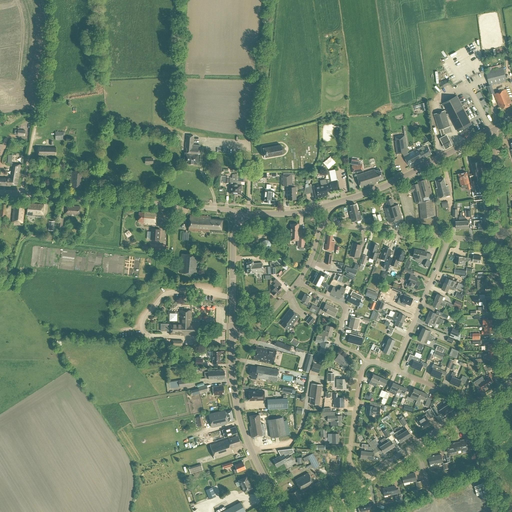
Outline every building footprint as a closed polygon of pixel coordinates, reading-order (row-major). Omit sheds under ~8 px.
[(488,71),(486,72),(490,85),(487,86),(490,95),(495,93),(492,85),(507,81),(503,67),(492,70),(491,67),(487,68),(488,71)] [(443,88),(452,84),(450,78),(440,82),(443,88)] [(511,102),(506,89),(495,94),(500,107),(502,107),(503,109),(511,105),(510,102),(511,102)] [(458,131),(472,124),(457,96),(444,103),(458,131)] [(414,109),(421,107),(422,111),(427,110),(425,103),(420,104),(414,106),(414,109)] [(439,130),(450,126),(446,110),(435,114),(439,130)] [(398,131),(399,136),(396,136),(396,140),(395,141),(397,153),(408,152),(407,142),(409,141),(408,130),(398,131)] [(63,131),(55,131),(55,139),(63,139),(63,131)] [(199,154),(200,149),(200,145),(193,145),(194,136),(186,135),(185,147),(186,147),(186,152),(184,152),(184,163),(197,164),(198,154),(199,154)] [(446,135),(439,138),(444,147),(445,149),(452,145),(451,143),(446,135)] [(283,148),(279,145),(262,149),(263,158),(281,154),(283,151),(283,148)] [(432,153),(428,145),(424,147),(423,146),(418,149),(418,148),(408,154),(405,156),(411,167),(422,160),(423,158),(432,153)] [(53,155),(53,147),(38,147),(38,157),(50,156),(50,155),(53,155)] [(470,176),(474,192),(480,191),(477,181),(478,180),(478,177),(483,175),(480,161),(471,163),(474,175),(470,176)] [(14,164),(13,168),(11,178),(0,178),(0,181),(0,184),(10,185),(10,184),(17,184),(18,176),(18,173),(19,173),(20,164),(14,164)] [(363,170),(361,164),(351,165),(353,172),(363,170)] [(383,179),(380,169),(375,171),(375,169),(371,171),(371,170),(356,175),(361,188),(375,183),(377,181),(383,179)] [(83,172),(72,171),(70,188),(80,189),(80,183),(81,183),(81,179),(82,179),(83,172)] [(236,174),(235,194),(240,194),(241,185),(241,182),(244,182),(245,174),(240,174),(240,172),(237,172),(236,174)] [(471,189),(470,183),(467,172),(458,174),(462,188),(467,187),(467,190),(471,189)] [(286,186),(286,188),(287,200),(295,200),(295,187),(294,187),(294,186),(292,186),(291,174),(282,175),(282,186),(286,186)] [(320,180),(320,185),(313,186),(316,198),(328,195),(327,192),(328,191),(339,189),(337,180),(329,182),(329,183),(327,183),(326,179),(320,180)] [(419,203),(421,219),(434,216),(433,200),(432,196),(430,188),(429,188),(428,184),(427,183),(426,179),(418,181),(419,183),(412,185),(412,186),(410,187),(411,193),(413,192),(416,204),(419,203)] [(439,198),(451,195),(448,185),(446,186),(444,179),(437,181),(438,185),(437,186),(438,188),(437,188),(439,198)] [(273,203),(273,193),(274,189),(270,188),(271,185),(270,185),(270,183),(267,183),(266,188),(265,188),(264,202),(273,203)] [(394,206),(392,199),(385,201),(388,208),(385,209),(389,222),(402,218),(398,205),(394,206)] [(43,204),(29,203),(29,205),(27,204),(26,215),(42,216),(43,204)] [(357,212),(356,204),(350,206),(351,211),(350,212),(352,222),(361,220),(359,211),(357,212)] [(22,222),(24,206),(15,205),(15,208),(13,207),(11,220),(22,222)] [(78,215),(79,206),(72,206),(72,208),(69,207),(69,206),(65,205),(64,214),(78,215)] [(138,223),(155,224),(156,212),(141,211),(141,212),(139,212),(138,223)] [(221,231),(222,220),(210,219),(210,217),(189,215),(188,230),(209,231),(209,230),(221,231)] [(482,221),(479,221),(474,221),(475,226),(479,226),(479,230),(488,230),(489,227),(487,226),(487,223),(482,224),(482,221)] [(297,224),(290,224),(290,240),(298,240),(298,247),(304,247),(305,230),(297,230),(297,224)] [(150,240),(160,240),(160,229),(151,228),(150,240)] [(333,235),(328,234),(327,244),(325,244),(324,250),(333,251),(335,241),(332,241),(333,235)] [(265,240),(262,241),(261,244),(262,248),(266,249),(269,248),(270,244),(268,241),(265,240)] [(361,245),(353,243),(350,256),(358,258),(361,245)] [(377,253),(376,252),(378,248),(377,247),(378,245),(372,243),(369,251),(371,251),(369,258),(375,260),(377,253)] [(383,248),(380,259),(385,261),(383,267),(388,269),(392,258),(389,257),(392,250),(390,249),(386,247),(385,249),(383,248)] [(401,262),(405,252),(398,249),(395,259),(392,258),(390,264),(396,266),(398,261),(401,262)] [(415,260),(422,263),(426,265),(425,267),(426,268),(432,254),(426,253),(426,252),(414,249),(413,257),(416,258),(415,260)] [(198,255),(181,254),(179,273),(196,274),(198,255)] [(468,261),(468,258),(463,257),(456,256),(455,264),(462,265),(462,261),(468,261)] [(253,264),(253,262),(246,262),(247,274),(254,274),(254,272),(263,271),(262,264),(253,264)] [(315,278),(322,282),(323,280),(326,281),(328,276),(322,273),(321,275),(317,274),(315,278)] [(411,287),(417,289),(420,282),(416,281),(416,279),(415,277),(410,275),(405,287),(411,289),(411,287)] [(322,282),(315,278),(312,283),(319,286),(320,285),(325,288),(327,289),(329,286),(322,282)] [(447,278),(444,284),(456,289),(457,288),(457,286),(455,285),(456,282),(453,281),(447,278)] [(273,285),(275,286),(275,287),(272,290),(274,292),(272,294),(275,296),(277,294),(277,295),(281,292),(280,291),(281,289),(279,287),(281,284),(276,279),(273,282),(275,283),(273,285)] [(491,288),(490,280),(481,280),(481,282),(477,282),(478,285),(480,285),(480,290),(478,290),(485,290),(485,289),(491,288)] [(444,284),(442,290),(448,292),(449,289),(455,291),(456,289),(444,284)] [(350,287),(347,286),(345,288),(341,286),(340,290),(333,287),(330,293),(341,298),(344,292),(347,294),(350,287)] [(365,295),(375,299),(377,294),(367,290),(365,295)] [(312,304),(311,305),(307,303),(310,296),(304,294),(301,301),(303,302),(302,304),(310,308),(309,310),(316,313),(319,307),(312,304)] [(400,294),(396,304),(405,307),(406,304),(410,306),(413,299),(404,295),(400,294)] [(438,294),(435,300),(447,305),(448,302),(443,300),(444,297),(438,294)] [(351,295),(350,295),(347,301),(358,307),(362,298),(358,296),(357,298),(350,296),(351,295)] [(474,303),(483,303),(483,308),(478,308),(478,311),(482,311),(482,312),(490,312),(490,304),(491,304),(491,299),(479,300),(479,296),(474,297),(474,303)] [(435,300),(433,306),(439,308),(440,305),(446,308),(447,305),(435,300)] [(454,306),(460,309),(463,303),(457,300),(454,306)] [(381,312),(384,304),(378,301),(375,309),(381,312)] [(337,310),(325,304),(322,311),(326,312),(326,313),(334,317),(337,310)] [(300,316),(290,308),(281,320),(284,321),(281,325),(287,330),(290,327),(291,327),(300,316)] [(163,324),(163,331),(168,331),(169,331),(169,334),(177,334),(180,334),(180,335),(199,335),(199,323),(189,323),(189,316),(190,316),(190,310),(179,310),(179,316),(178,316),(178,312),(168,312),(168,322),(172,322),(172,324),(169,324),(168,324),(163,324)] [(430,311),(428,317),(440,322),(443,323),(444,320),(439,318),(440,316),(430,311)] [(386,315),(391,317),(403,322),(405,316),(399,313),(399,314),(397,313),(398,313),(395,312),(392,317),(391,316),(391,317),(386,315)] [(357,318),(359,319),(362,320),(361,321),(363,321),(362,323),(368,325),(368,323),(369,323),(370,319),(363,317),(358,315),(357,318)] [(391,317),(386,315),(385,318),(390,320),(393,321),(396,322),(395,325),(400,328),(403,322),(391,317)] [(310,316),(306,321),(310,325),(315,319),(310,316)] [(357,318),(351,317),(350,320),(351,320),(349,328),(352,329),(353,330),(353,329),(356,330),(359,319),(357,318)] [(440,322),(428,317),(426,323),(435,327),(436,324),(439,324),(440,322)] [(484,327),(492,327),(492,320),(488,320),(488,319),(483,319),(483,322),(483,327),(484,327)] [(317,334),(317,337),(324,339),(324,340),(327,340),(328,336),(331,337),(334,327),(326,326),(324,334),(323,334),(322,335),(317,334)] [(421,334),(433,339),(434,337),(428,334),(429,331),(423,328),(421,334)] [(461,331),(453,328),(451,333),(459,337),(461,331)] [(362,338),(350,334),(348,342),(360,346),(362,338)] [(418,340),(424,342),(427,343),(428,340),(431,342),(433,339),(421,334),(418,340)] [(317,337),(316,339),(315,342),(322,343),(320,352),(327,354),(329,344),(326,343),(327,340),(324,340),(324,339),(317,337)] [(386,345),(392,348),(395,341),(389,338),(386,345)] [(275,340),(273,345),(289,351),(291,347),(275,340)] [(386,345),(383,344),(382,346),(385,347),(383,352),(389,355),(392,348),(386,345)] [(257,347),(255,353),(275,357),(276,351),(261,347),(261,348),(257,347)] [(459,351),(454,349),(451,356),(456,358),(459,351)] [(212,363),(220,364),(220,355),(221,355),(221,351),(213,351),(212,363)] [(435,351),(433,356),(442,359),(444,354),(435,351)] [(488,351),(488,354),(483,354),(483,359),(490,358),(490,357),(494,357),(494,351),(488,351)] [(273,364),(275,357),(255,353),(254,360),(273,364)] [(303,371),(308,373),(313,355),(308,354),(303,371)] [(349,362),(339,354),(335,360),(342,366),(341,368),(344,370),(349,362)] [(411,367),(416,369),(420,359),(410,354),(407,361),(413,364),(411,367)] [(420,359),(416,369),(421,371),(423,366),(426,367),(428,364),(423,362),(422,364),(419,362),(420,359)] [(313,363),(311,371),(318,373),(321,365),(313,363)] [(431,375),(435,377),(439,369),(440,367),(434,364),(432,369),(433,370),(431,375)] [(492,364),(484,367),(487,374),(489,373),(489,372),(492,371),(491,369),(494,368),(492,364)] [(277,382),(279,370),(257,366),(257,368),(251,367),(249,376),(251,376),(251,379),(256,380),(257,379),(277,382)] [(439,369),(435,377),(440,379),(442,374),(446,376),(447,373),(442,371),(439,369)] [(218,371),(218,370),(207,371),(208,379),(217,378),(217,380),(223,379),(223,378),(224,378),(223,371),(218,371)] [(371,380),(378,383),(380,377),(373,374),(371,380)] [(490,378),(485,381),(488,385),(494,382),(491,378),(492,378),(490,374),(488,375),(490,378)] [(380,377),(378,383),(384,386),(387,380),(380,377)] [(192,378),(178,380),(179,387),(193,385),(192,378)] [(457,378),(454,385),(459,387),(461,382),(465,384),(466,381),(461,379),(461,380),(457,378)] [(346,388),(346,379),(336,379),(336,388),(346,388)] [(488,385),(485,381),(483,383),(481,380),(477,382),(480,386),(481,386),(483,389),(488,385)] [(397,391),(400,386),(393,383),(389,392),(395,395),(397,392),(397,391)] [(322,385),(312,384),(310,398),(311,398),(310,404),(318,405),(318,403),(320,404),(322,385)] [(200,393),(208,391),(206,385),(198,387),(200,393)] [(222,393),(223,392),(222,386),(212,387),(213,395),(222,394),(222,393)] [(400,386),(397,391),(404,395),(407,389),(400,386)] [(411,394),(410,398),(417,401),(418,397),(421,391),(414,388),(411,394)] [(260,400),(264,400),(264,391),(260,391),(249,392),(250,401),(260,400)] [(421,391),(418,397),(425,400),(428,394),(421,391)] [(337,398),(337,394),(333,394),(333,407),(344,407),(344,398),(337,398)] [(268,410),(288,409),(288,399),(267,400),(268,410)] [(378,415),(379,409),(380,404),(370,402),(369,406),(366,405),(365,414),(372,415),(373,414),(378,415)] [(436,417),(441,414),(444,412),(446,414),(453,409),(449,404),(442,408),(438,411),(434,406),(430,408),(436,417)] [(433,416),(429,409),(425,411),(429,419),(433,416)] [(233,420),(230,410),(224,412),(224,411),(208,414),(211,427),(225,424),(227,421),(233,420)] [(327,416),(327,422),(331,422),(331,424),(331,425),(331,426),(341,425),(341,416),(334,416),(334,415),(332,415),(332,412),(322,413),(323,417),(325,417),(327,416)] [(264,435),(265,435),(264,424),(262,424),(261,424),(261,422),(260,422),(259,414),(250,416),(251,426),(250,426),(251,436),(251,438),(252,438),(264,435)] [(404,425),(407,423),(403,417),(401,415),(398,417),(399,420),(403,426),(404,425)] [(417,420),(420,424),(423,428),(430,424),(427,420),(427,419),(425,415),(417,420)] [(283,421),(274,422),(274,421),(269,422),(271,437),(286,435),(284,421),(283,421)] [(236,432),(234,427),(229,429),(228,428),(222,430),(224,437),(231,435),(230,434),(236,432)] [(391,435),(388,431),(386,428),(382,431),(387,438),(391,435)] [(402,428),(399,430),(405,439),(411,436),(407,430),(404,431),(402,428)] [(405,439),(399,430),(395,432),(397,436),(396,437),(400,443),(405,439)] [(211,434),(202,437),(205,445),(214,442),(211,434)] [(327,434),(328,440),(329,440),(329,443),(339,443),(339,434),(329,434),(327,434)] [(235,438),(235,437),(210,446),(215,459),(233,453),(232,448),(240,445),(237,438),(235,438)] [(385,438),(382,439),(385,444),(385,443),(389,450),(394,446),(390,440),(387,442),(385,438)] [(371,441),(378,451),(381,449),(374,439),(371,441)] [(385,444),(382,439),(380,441),(383,445),(379,447),(383,453),(389,450),(385,443),(385,444)] [(467,445),(466,439),(460,440),(461,441),(448,444),(449,447),(447,448),(448,454),(449,453),(450,455),(458,453),(458,451),(462,450),(463,453),(468,452),(471,451),(470,445),(467,445)] [(378,451),(371,441),(368,443),(375,453),(378,451)] [(292,461),(288,454),(284,456),(283,454),(273,460),(276,467),(287,461),(288,463),(292,461)] [(312,467),(313,469),(319,466),(313,454),(312,454),(311,454),(307,456),(311,464),(312,467)] [(443,462),(441,454),(429,457),(430,464),(437,463),(443,462)] [(235,473),(245,469),(242,462),(234,465),(236,469),(233,470),(235,473)] [(198,464),(188,467),(190,474),(203,470),(201,464),(198,464)] [(414,472),(401,475),(403,483),(410,482),(416,481),(414,472)] [(308,473),(302,476),(295,480),(300,489),(291,494),(296,502),(302,499),(299,494),(302,493),(315,486),(308,473)] [(252,489),(247,477),(238,481),(244,493),(252,489)] [(397,493),(395,486),(382,488),(384,495),(390,494),(397,493)] [(212,487),(205,490),(209,499),(216,497),(212,487)] [(359,504),(360,509),(358,510),(358,511),(371,511),(374,511),(373,509),(372,501),(359,504)] [(243,511),(245,511),(241,502),(222,511),(243,511)]
